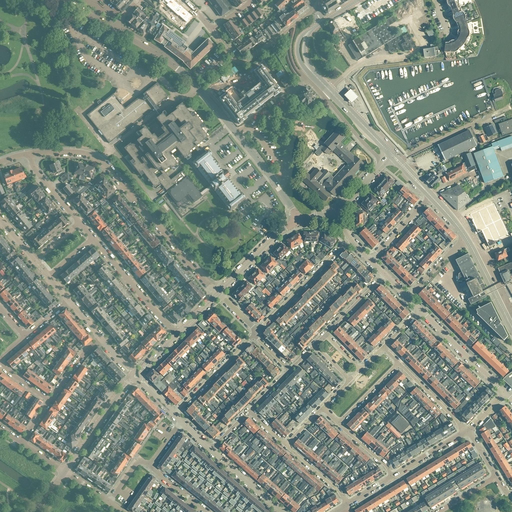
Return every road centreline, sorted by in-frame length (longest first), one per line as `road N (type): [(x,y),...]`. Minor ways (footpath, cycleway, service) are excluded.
road 1 (residential): [(298,221),(198,87),(112,28)]
road 2 (unclassified): [(217,293),(100,158),(30,153)]
road 3 (residential): [(349,238),(256,330)]
road 4 (unclassified): [(176,336),(93,239)]
